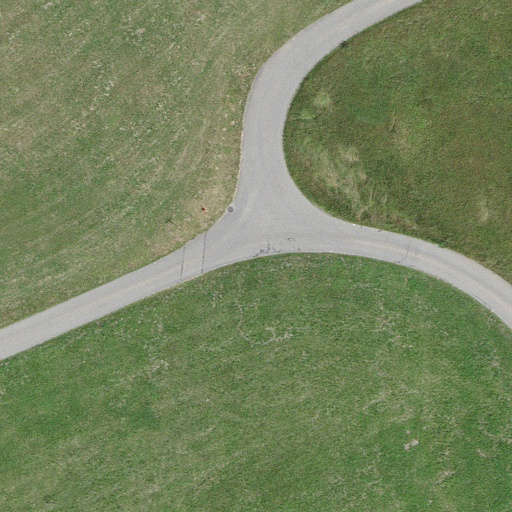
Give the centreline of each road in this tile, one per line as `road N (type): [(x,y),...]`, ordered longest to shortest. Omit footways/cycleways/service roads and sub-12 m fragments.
road 1 (unclassified): [(393,0),(292,60),(270,95),(271,232)]
road 2 (unclassified): [(271,232),(0,340)]
road 3 (unclassified): [(511,311),(473,272),(382,241),(271,232)]
